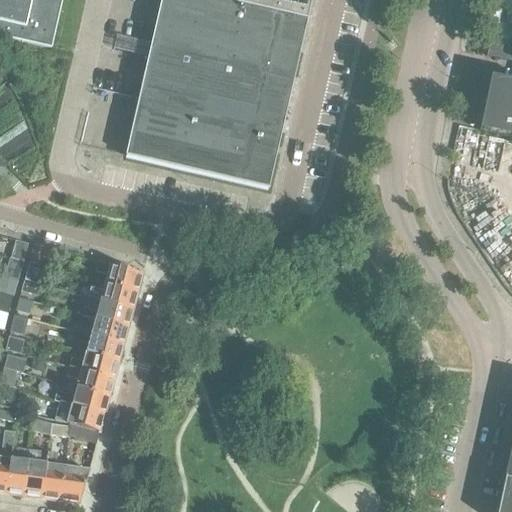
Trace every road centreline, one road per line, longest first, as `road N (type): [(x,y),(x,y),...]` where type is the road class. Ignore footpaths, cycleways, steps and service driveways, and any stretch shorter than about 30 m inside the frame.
road 1 (unclassified): [(332,0),(285,208),(263,228),(70,185),(65,148),(99,0)]
road 2 (residential): [(106,511),(162,268),(151,257),(0,218)]
road 3 (unclassified): [(411,144),(397,170),(410,225),(477,333),(493,342)]
road 4 (unclassified): [(493,342),(497,318),(443,228),(411,144)]
road 5 (unclassified): [(493,342),(459,511)]
road 6 (unclassified): [(411,144),(442,0)]
